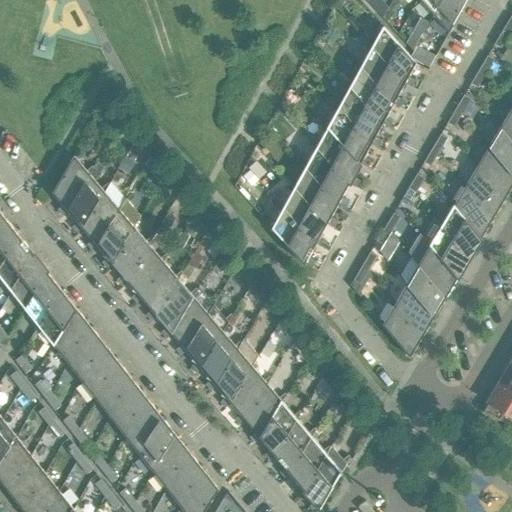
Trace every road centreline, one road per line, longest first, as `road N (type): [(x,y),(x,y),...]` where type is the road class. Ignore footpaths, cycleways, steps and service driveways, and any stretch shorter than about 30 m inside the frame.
road 1 (residential): [(426,370),(391,362),(344,306),(342,279),(442,96),(461,80),(506,0)]
road 2 (residential): [(0,170),(72,279),(219,452),(244,459),(289,511)]
road 3 (residential): [(511,227),(426,370)]
road 4 (residential): [(430,404),(464,396),(511,316)]
